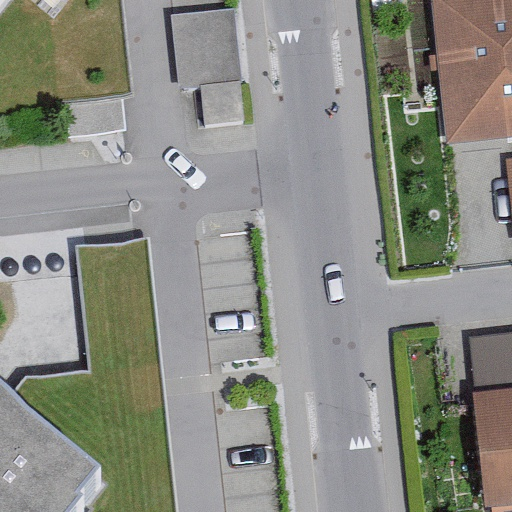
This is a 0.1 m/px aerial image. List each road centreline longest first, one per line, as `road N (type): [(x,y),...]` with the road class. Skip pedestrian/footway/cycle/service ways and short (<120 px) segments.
road 1 (residential): [(0,198),(321,164)]
road 2 (residential): [(337,319),(356,511)]
road 3 (residential): [(337,319),(511,299)]
road 4 (residential): [(300,0),(321,164)]
road 5 (residential): [(321,164),(337,319)]
